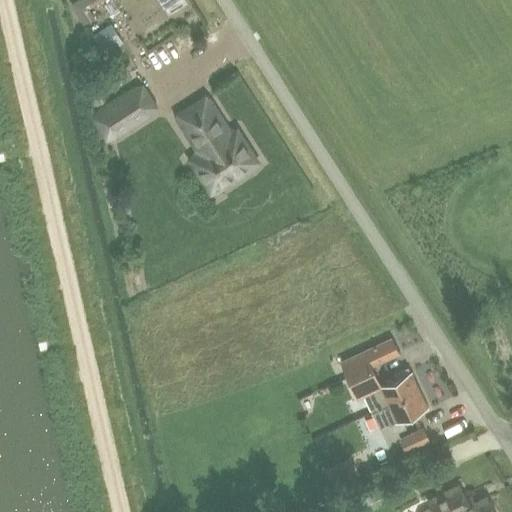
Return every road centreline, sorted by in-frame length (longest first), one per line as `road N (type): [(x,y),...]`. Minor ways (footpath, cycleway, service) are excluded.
road 1 (unclassified): [(511,451),(221,0)]
road 2 (track): [(4,0),(121,511)]
